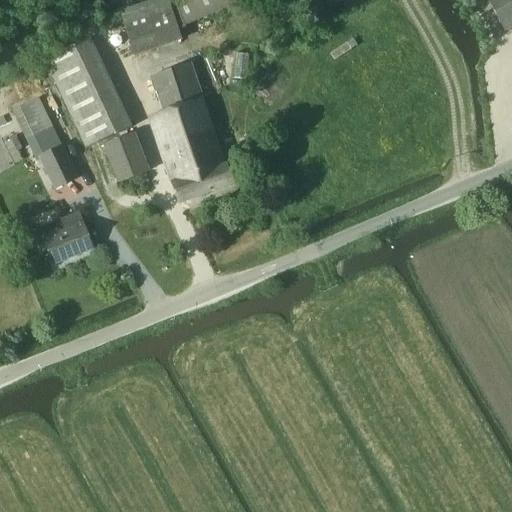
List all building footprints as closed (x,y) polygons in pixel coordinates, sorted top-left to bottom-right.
[(135,56),(181,40),(167,0),(157,0),(120,13),(135,56)] [(511,0),(486,0),(504,32),(511,27),(511,0)] [(86,150),(131,128),(89,40),(44,61),(86,150)] [(178,204),(232,186),(190,64),(149,75),(162,114),(149,118),(178,204)] [(38,98),(14,111),(38,158),(62,147),(53,127),(38,98)] [(117,183),(149,171),(134,134),(103,146),(117,183)] [(54,191),(78,180),(62,147),(38,158),(54,191)] [(77,214),(63,220),(31,232),(39,252),(47,248),(54,265),(91,250),(77,214)]
